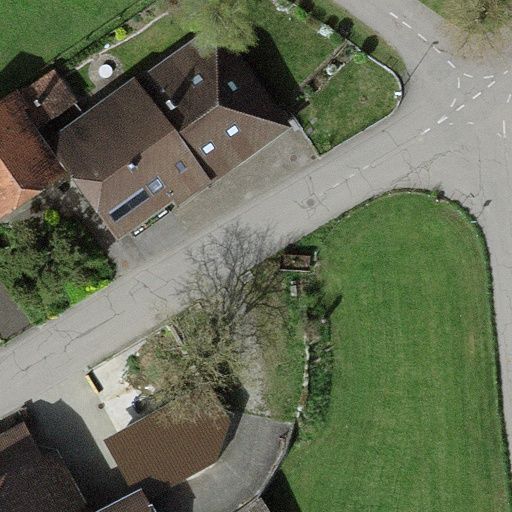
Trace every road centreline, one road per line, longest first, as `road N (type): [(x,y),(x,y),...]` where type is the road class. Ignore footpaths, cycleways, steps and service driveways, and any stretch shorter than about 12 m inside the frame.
road 1 (residential): [(0,385),(374,164),(417,144),(500,124)]
road 2 (unclassified): [(500,124),(362,0)]
